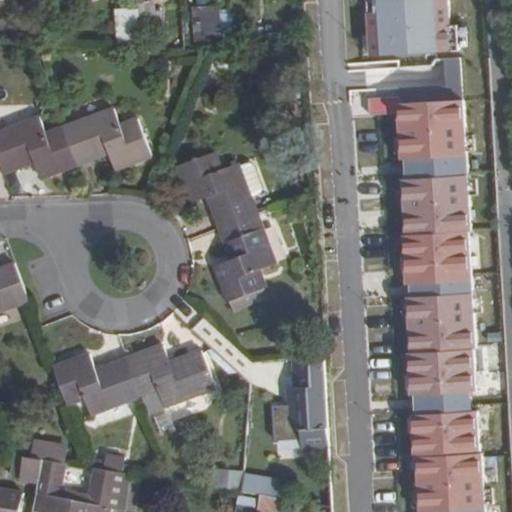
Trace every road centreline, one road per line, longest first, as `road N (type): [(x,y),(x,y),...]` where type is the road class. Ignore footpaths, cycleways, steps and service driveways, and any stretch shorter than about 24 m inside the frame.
road 1 (residential): [(169,293),(177,260),(151,218),(101,214),(75,236)]
road 2 (residential): [(75,236),(67,269),(93,311),(143,315),(169,293)]
